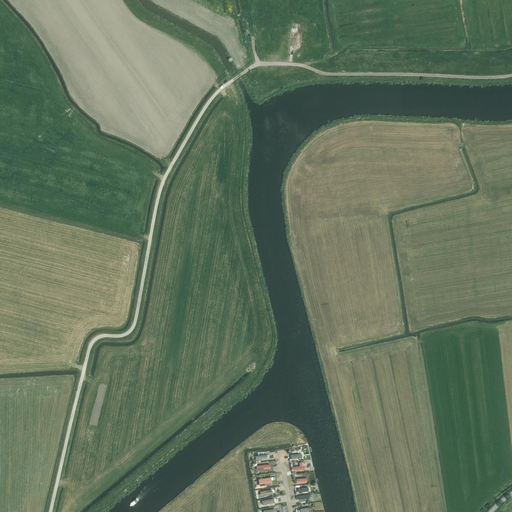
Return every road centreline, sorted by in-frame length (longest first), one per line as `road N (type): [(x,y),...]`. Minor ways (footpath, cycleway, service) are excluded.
road 1 (unclassified): [(50,511),(88,350),(100,336),(131,329),(164,178),(202,111),(232,80)]
road 2 (track): [(258,64),(331,74),(511,75)]
